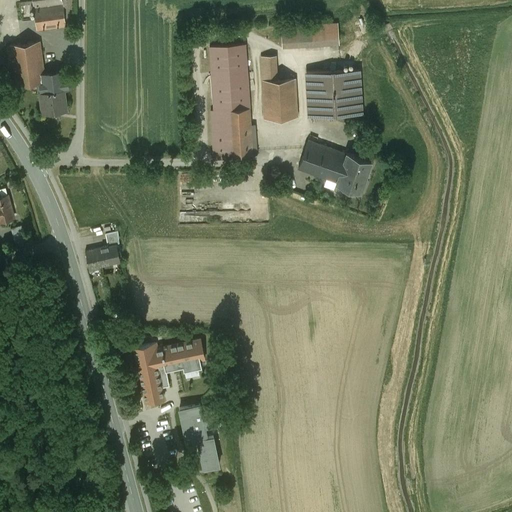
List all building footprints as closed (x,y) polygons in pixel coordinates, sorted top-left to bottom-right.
[(32,0),(36,29),(65,26),(61,0),(32,0)] [(74,24),(71,0),(61,0),(65,26),(74,24)] [(283,21),(284,43),(343,40),(341,17),(283,21)] [(38,41),(10,44),(16,85),(38,82),(44,81),(43,75),(38,41)] [(244,43),(209,46),(214,109),(210,109),(213,158),(252,155),(252,153),(256,153),(254,125),(250,124),(244,43)] [(281,50),(263,51),(267,113),(304,111),(301,73),(282,74),(281,50)] [(362,110),(359,66),(308,70),(311,114),(362,110)] [(66,70),(56,71),(56,73),(58,89),(63,89),(68,88),(66,70)] [(56,73),(43,75),(44,81),(38,82),(42,113),(66,110),(63,89),(58,89),(56,73)] [(311,133),(300,165),(364,188),(375,156),(311,133)] [(7,194),(1,196),(0,193),(0,220),(13,217),(7,194)] [(22,225),(11,228),(14,239),(25,236),(22,225)] [(118,230),(105,233),(108,245),(116,243),(119,243),(119,237),(118,230)] [(108,245),(85,250),(87,259),(89,269),(93,268),(93,269),(100,268),(100,266),(120,261),(119,255),(121,254),(120,247),(117,247),(116,243),(108,245)] [(155,342),(133,346),(144,400),(163,396),(161,383),(165,383),(161,366),(204,357),(200,338),(162,346),(162,343),(156,345),(155,342)] [(200,402),(178,407),(186,442),(202,438),(199,427),(219,423),(215,403),(200,406),(200,402)]
